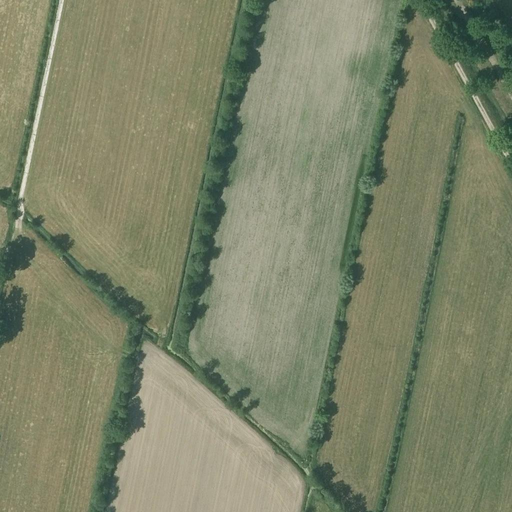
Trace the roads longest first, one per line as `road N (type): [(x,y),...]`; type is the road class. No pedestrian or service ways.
road 1 (track): [(18,211),(60,0)]
road 2 (track): [(511,168),(419,0)]
road 3 (track): [(511,108),(456,0)]
